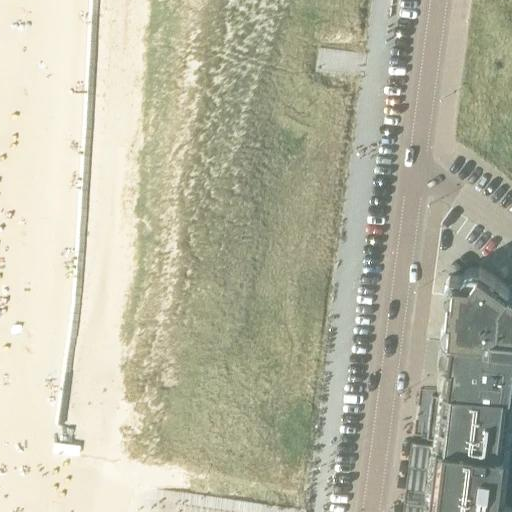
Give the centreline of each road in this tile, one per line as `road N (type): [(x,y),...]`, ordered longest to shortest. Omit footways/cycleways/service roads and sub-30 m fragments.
road 1 (secondary): [(370,511),(417,166)]
road 2 (secondary): [(417,166),(440,0)]
